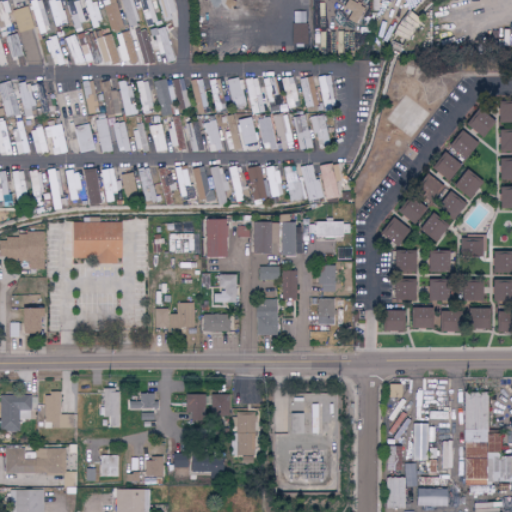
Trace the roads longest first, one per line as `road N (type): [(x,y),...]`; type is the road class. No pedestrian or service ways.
road 1 (tertiary): [(0,364),(511,362)]
road 2 (residential): [(369,363),(371,221),(479,84),(511,81)]
road 3 (residential): [(370,511),(369,363)]
